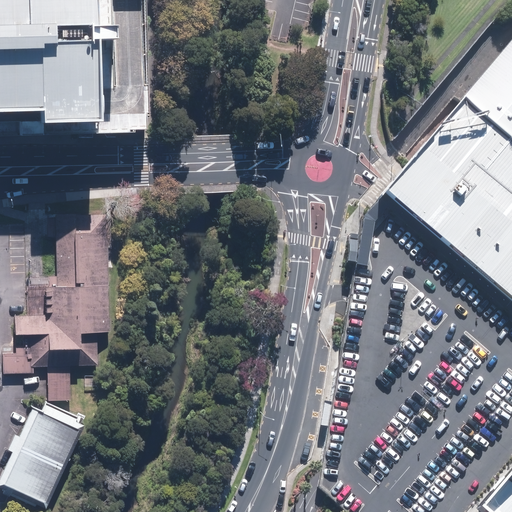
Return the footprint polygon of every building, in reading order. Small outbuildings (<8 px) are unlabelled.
[(0,0),(0,134),(73,131),(149,127),(154,127),(151,0),(0,0)] [(511,511),(511,38),(459,101),(451,111),(403,169),(393,182),(386,190),(381,196),(511,306),(511,461),(473,508),(476,511),(511,511)] [(47,313),(18,313),(18,330),(34,330),(34,362),(97,362),(97,329),(111,329),(110,212),(56,212),(56,283),(47,283),(47,313)] [(328,426),(332,402),(325,401),(321,425),(328,426)] [(37,408),(5,480),(49,500),(81,427),(37,408)]
